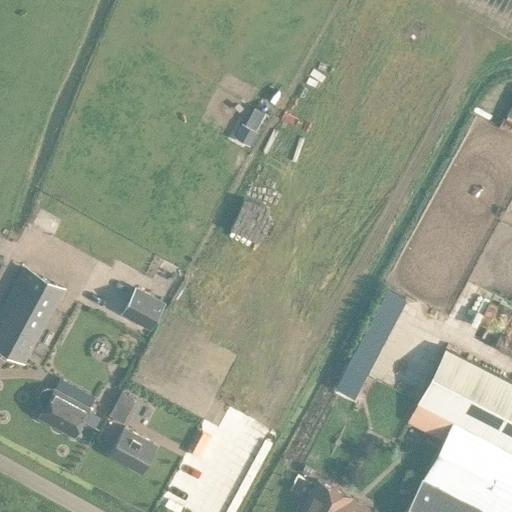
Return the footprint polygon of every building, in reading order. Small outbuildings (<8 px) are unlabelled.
[(511,104),(502,124),(510,128),(511,124),(511,104)] [(254,131),(264,113),(253,107),(243,125),(254,131)] [(248,145),(256,131),(254,131),(243,125),(241,123),(233,137),(246,144),(248,145)] [(0,321),(0,346),(24,359),(62,289),(28,270),(0,321)] [(349,364),(370,374),(406,297),(386,287),(349,364)] [(149,328),(163,304),(135,289),(122,313),(149,328)] [(511,511),(511,382),(445,347),(406,421),(442,440),(403,511),(511,511)] [(38,417),(73,436),(89,408),(53,389),(46,387),(40,390),(37,397),(38,403),(43,408),(38,417)] [(121,399),(116,417),(126,419),(131,402),(121,399)] [(108,455),(112,457),(127,465),(127,464),(140,471),(140,472),(140,473),(155,445),(123,427),(108,455)] [(311,500),(305,511),(366,511),(368,509),(350,500),(351,498),(331,488),(317,480),(308,498),(311,500)]
